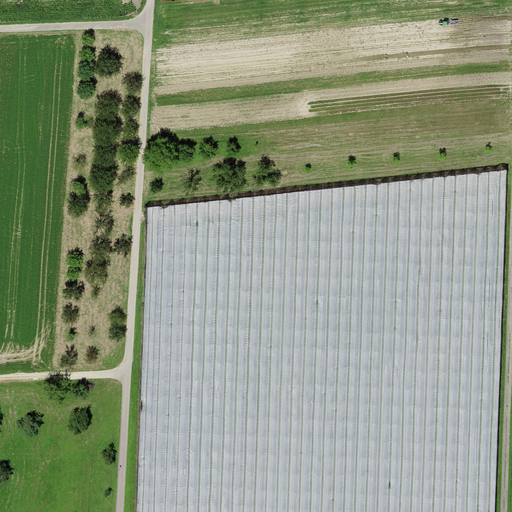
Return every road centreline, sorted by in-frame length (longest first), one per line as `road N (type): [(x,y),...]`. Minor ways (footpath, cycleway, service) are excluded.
road 1 (track): [(148,0),(121,511)]
road 2 (track): [(504,511),(511,287)]
road 3 (track): [(0,37),(146,34)]
road 4 (track): [(0,377),(129,373)]
